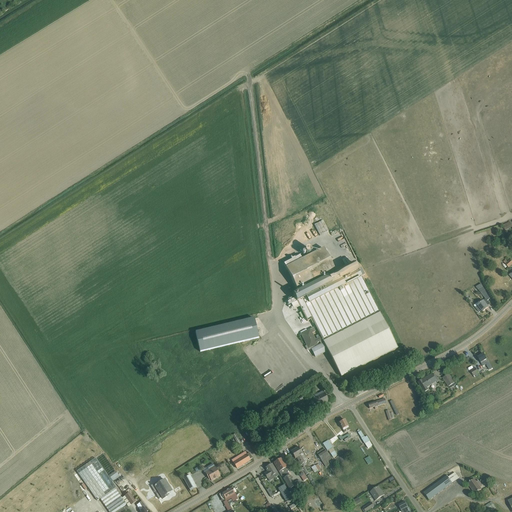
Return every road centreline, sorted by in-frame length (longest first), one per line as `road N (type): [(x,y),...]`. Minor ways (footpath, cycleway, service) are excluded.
road 1 (tertiary): [(176,511),(349,404)]
road 2 (tertiary): [(349,404),(462,345),(511,303)]
road 3 (track): [(249,82),(272,266)]
road 4 (unclassified): [(421,511),(349,404)]
